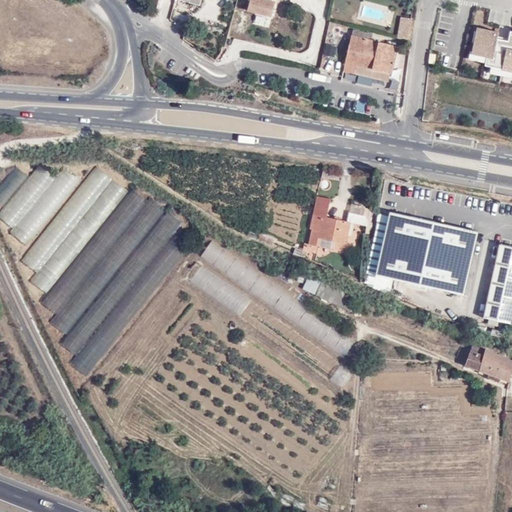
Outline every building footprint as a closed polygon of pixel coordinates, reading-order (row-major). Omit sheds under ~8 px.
[(271,0),(250,0),(248,10),(272,15),(276,1),(271,0)] [(402,17),(399,37),(409,40),(412,19),(402,17)] [(483,65),(490,66),(489,72),(511,77),(511,30),(510,30),(508,38),(498,36),(499,28),(492,26),(491,29),(475,26),(468,58),(484,61),(483,65)] [(354,29),(345,64),(356,67),(357,64),(390,71),(393,72),(398,44),(367,37),(368,32),(354,29)] [(355,73),(388,81),(390,71),(357,64),(356,67),(355,73)] [(37,165),(0,211),(0,218),(12,228),(9,232),(26,245),(79,179),(64,167),(54,179),(37,165)] [(13,165),(0,183),(0,203),(4,206),(26,174),(13,165)] [(124,194),(125,189),(94,165),(24,259),(24,266),(36,270),(32,283),(42,290),(48,290),(43,303),(57,313),(52,324),(61,331),(69,331),(100,289),(108,289),(122,270),(127,256),(129,253),(104,252),(101,251),(90,251),(91,238),(124,194)] [(327,216),(331,198),(317,195),(310,228),(312,228),(309,243),(334,249),(336,240),(347,243),(351,222),(367,225),(368,221),(367,218),(366,216),(365,215),(364,214),(364,213),(350,210),(347,220),(327,216)] [(151,200),(132,222),(145,233),(150,227),(151,228),(164,212),(151,200)] [(166,214),(163,220),(172,225),(176,218),(166,214)] [(464,297),(475,231),(387,216),(383,239),(372,237),(363,288),(391,292),(393,285),(464,297)] [(272,245),(274,239),(261,233),(258,240),(272,245)] [(210,241),(198,258),(344,357),(356,340),(210,241)] [(511,245),(502,243),(485,315),(511,321),(511,245)] [(194,263),(182,280),(341,388),(353,371),(194,263)] [(352,311),(359,295),(310,274),(303,288),(316,294),(315,294),(352,311)] [(139,276),(73,366),(86,376),(118,332),(110,327),(122,311),(126,314),(130,309),(135,312),(154,287),(139,276)] [(408,338),(413,317),(374,307),(369,328),(408,338)] [(442,336),(436,351),(455,359),(462,344),(442,336)] [(463,363),(509,381),(511,367),(511,359),(472,343),(463,363)] [(432,386),(432,371),(383,372),(383,382),(362,382),(363,433),(491,431),(490,409),(470,409),(469,385),(432,386)] [(358,481),(490,479),(489,436),(358,437),(358,481)] [(485,511),(484,483),(354,490),(355,511),(485,511)]
